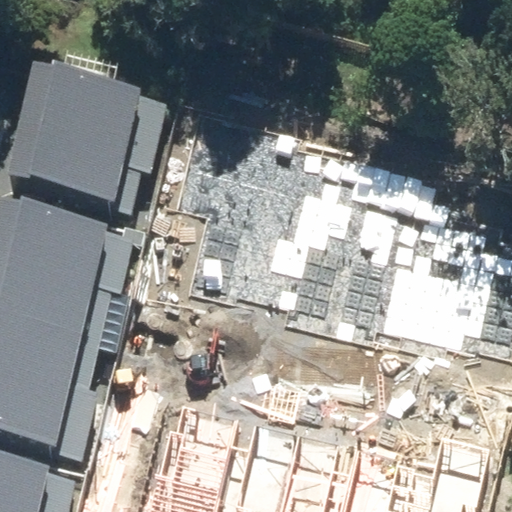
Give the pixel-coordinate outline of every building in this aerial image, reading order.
[(34,95),(13,179),(116,205),(138,121),(34,95)] [(0,245),(0,431),(54,446),(112,237),(10,209),(0,245)] [(266,309),(161,284),(129,414),(234,439),(266,309)] [(173,433),(154,511),(481,511),(494,454),(445,443),(440,465),(256,423),(250,450),(173,433)] [(0,511),(54,511),(62,484),(0,466),(0,511)]
